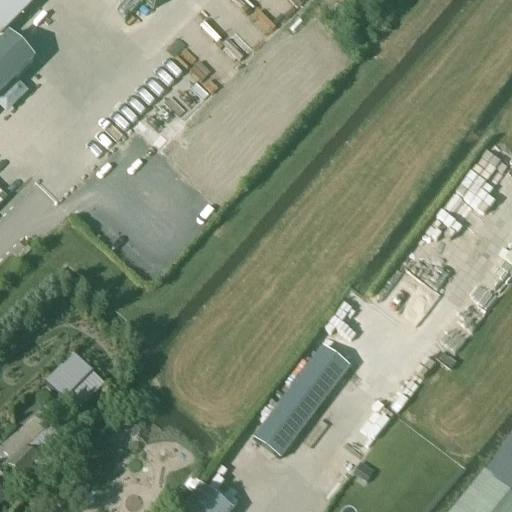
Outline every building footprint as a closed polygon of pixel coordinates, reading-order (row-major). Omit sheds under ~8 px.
[(0,0),(0,39),(4,35),(39,0),(0,0)] [(141,0),(153,11),(163,0),(141,0)] [(0,98),(33,65),(4,36),(0,39),(0,98)] [(163,142),(178,126),(144,93),(128,109),(163,142)] [(103,177),(109,171),(124,186),(159,150),(124,116),(83,158),(103,177)] [(302,377),(253,442),(279,461),(328,397),(341,379),(348,370),(322,351),(314,361),(302,377)] [(64,405),(92,376),(73,358),(46,387),(64,405)] [(19,478),(35,462),(44,470),(66,446),(49,428),(26,451),(25,450),(8,467),(19,478)] [(511,511),(511,499),(486,477),(457,511),(511,511)] [(229,511),(200,490),(182,511),(229,511)]
